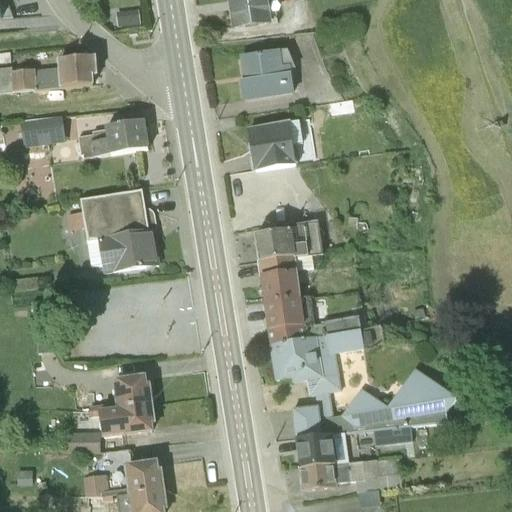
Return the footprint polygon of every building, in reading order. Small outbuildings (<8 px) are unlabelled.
[(0,0),(0,9),(10,13),(5,0),(0,0)] [(117,17),(141,14),(138,0),(129,0),(115,2),(117,17)] [(266,0),(224,0),(228,23),(269,17),(266,0)] [(360,0),(346,0),(343,6),(352,12),(360,0)] [(288,63),(292,63),(284,42),(277,44),(279,60),(287,59),(288,63)] [(277,44),(236,49),(240,74),(236,74),(239,96),(291,88),(288,63),(287,59),(279,60),(277,44)] [(57,84),(91,82),(90,72),(95,71),(93,52),(54,55),(55,69),(57,84)] [(31,87),(57,84),(55,69),(33,71),(32,65),(10,67),(9,63),(0,64),(0,89),(31,86),(31,87)] [(349,92),(324,96),(326,108),(351,104),(349,92)] [(59,112),(18,120),(22,143),(64,136),(59,112)] [(287,115),(244,122),(251,166),(294,159),(291,139),(287,116),(287,115)] [(296,115),(287,116),(291,139),(299,138),(296,115)] [(89,154),(147,144),(142,116),(101,122),(102,125),(103,136),(87,138),(89,153),(89,154)] [(89,153),(87,138),(103,136),(102,125),(89,127),(89,131),(75,133),(78,155),(89,153)] [(139,186),(77,196),(79,209),(82,225),(84,239),(95,237),(98,260),(100,271),(157,263),(151,228),(151,225),(146,226),(142,204),(139,186)] [(143,204),(142,204),(146,226),(151,225),(151,228),(152,227),(153,227),(153,226),(153,225),(154,224),(151,209),(151,208),(150,206),(149,205),(147,205),(146,204),(145,204),(143,204)] [(67,227),(82,225),(79,209),(65,211),(67,227)] [(254,258),(256,271),(295,266),(311,265),(310,253),(320,251),(315,217),(278,222),(279,227),(289,225),(293,252),(258,257),(254,258)] [(293,252),(289,225),(279,227),(254,230),(258,257),(293,252)] [(95,237),(84,239),(88,262),(98,260),(95,237)] [(260,301),(261,301),(298,295),(298,294),(295,266),(256,271),(260,301)] [(34,274),(6,278),(7,289),(36,286),(34,274)] [(298,294),(298,295),(304,335),(314,334),(313,321),(309,292),(298,294)] [(266,342),(304,335),(298,295),(261,301),(266,342)] [(47,297),(29,300),(36,352),(54,349),(47,297)] [(356,318),(313,321),(314,334),(358,326),(356,318)] [(359,385),(340,412),(332,413),(327,390),(339,388),(334,352),(362,346),(361,343),(359,329),(358,326),(314,334),(304,335),(266,342),(272,379),(289,376),(289,381),(304,378),(306,394),(312,393),(314,403),(290,406),(292,436),(331,432),(343,431),(371,428),(409,424),(446,419),(444,409),(455,394),(413,365),(385,403),(359,385)] [(359,329),(361,343),(371,341),(368,327),(359,329)] [(113,409),(152,403),(149,381),(145,381),(144,373),(109,377),(112,401),(113,409)] [(113,409),(112,401),(87,405),(88,416),(114,413),(113,409)] [(152,403),(113,409),(114,413),(117,437),(121,437),(152,432),(151,423),(154,422),(152,403)] [(479,418),(465,420),(467,434),(481,432),(479,418)] [(409,424),(371,428),(372,444),(410,439),(409,424)] [(424,427),(414,428),(415,442),(425,441),(424,427)] [(98,431),(60,431),(60,453),(98,452),(98,431)] [(343,431),(331,432),(334,462),(332,463),(334,481),(353,479),(354,490),(399,485),(396,456),(347,461),(343,431)] [(331,432),(292,436),(295,466),(332,463),(334,462),(331,432)] [(125,494),(163,488),(160,467),(157,467),(156,459),(121,464),(124,488),(125,494)] [(334,481),(332,463),(295,466),(298,490),(335,486),(334,481)] [(31,470),(16,470),(16,485),(31,485),(31,470)] [(127,511),(125,494),(124,488),(107,490),(104,473),(81,476),(83,497),(79,497),(78,511),(127,511)] [(163,488),(125,494),(127,511),(163,511),(163,509),(166,509),(163,488)]
